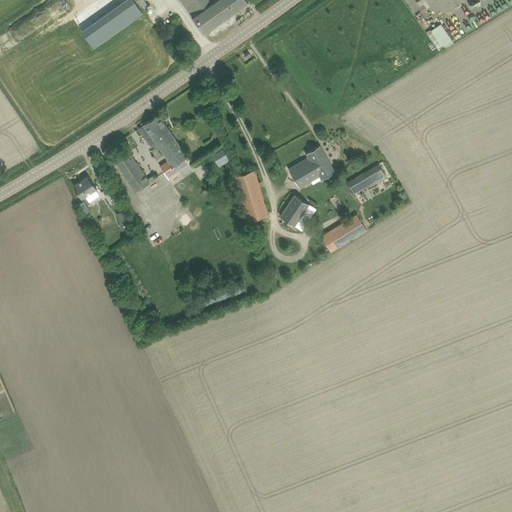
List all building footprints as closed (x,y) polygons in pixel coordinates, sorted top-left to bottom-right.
[(125,0),(80,32),(92,48),(143,13),(133,0),(125,0)] [(246,0),(213,0),(192,15),(205,34),(249,2),(246,0)] [(430,28),(441,48),(452,42),(441,22),(430,28)] [(191,162),(164,122),(158,114),(139,128),(145,136),(152,147),(155,145),(156,148),(159,147),(168,161),(160,166),(168,177),(183,167),(191,162)] [(289,169),(294,177),(299,187),(319,176),(322,180),(335,172),(325,154),(320,145),(306,153),(309,157),(289,169)] [(149,182),(134,158),(128,150),(114,159),(119,167),(135,192),(149,182)] [(229,159),(224,150),(217,155),(222,163),(229,159)] [(386,175),(379,164),(348,183),(354,194),(386,175)] [(235,175),(238,185),(248,221),(267,215),(254,169),(235,175)] [(97,189),(94,184),(89,176),(74,186),(79,194),(82,198),(97,189)] [(103,195),(107,205),(122,199),(118,188),(103,195)] [(295,226),(309,204),(294,194),(280,216),(295,226)] [(84,200),(78,204),(85,214),(90,211),(84,200)] [(128,210),(116,213),(121,229),(133,226),(128,210)] [(357,214),(346,221),(356,237),(367,230),(357,214)] [(331,252),(337,248),(327,232),(321,236),(331,252)] [(243,279),(220,288),(224,298),(247,290),(243,279)]
